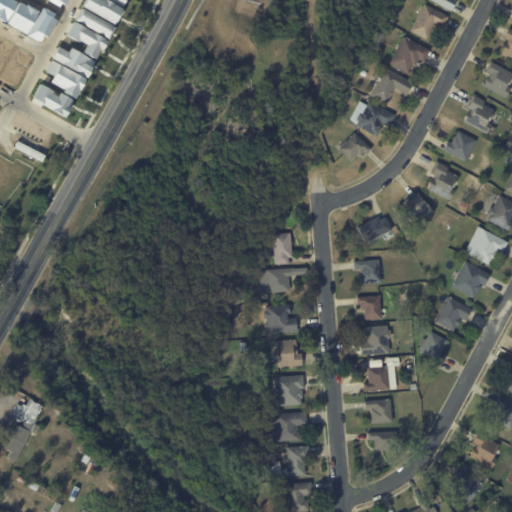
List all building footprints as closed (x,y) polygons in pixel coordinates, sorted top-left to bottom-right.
[(0,0),(10,0),(12,1),(1,20),(0,19),(0,0)] [(83,0),(81,5),(114,24),(122,10),(103,0),(83,0)] [(456,0),(450,10),(430,0),(456,0)] [(15,1),(23,5),(24,4),(36,10),(25,31),(5,21),(15,1)] [(447,18),(441,28),(433,24),(425,39),(409,31),(423,4),(447,16),(447,18)] [(40,7),(52,13),(49,18),(54,21),(45,38),(39,35),(36,40),(25,34),(40,7)] [(80,8),(113,26),(107,37),(74,19),(80,8)] [(72,22),(106,39),(101,50),(99,48),(94,58),(82,51),(86,44),(78,39),(77,42),(65,36),(72,22)] [(511,58),(500,52),(506,42),(507,42),(508,40),(503,37),(508,27),(511,29),(511,58)] [(428,51),(423,62),(418,59),(414,65),(411,63),(406,73),(388,63),(403,36),(429,50),(428,51)] [(0,43),(2,40),(12,45),(0,66),(0,43)] [(49,57),(85,77),(94,61),(70,48),(67,52),(56,45),(49,57)] [(16,47),(0,77),(16,86),(32,55),(16,47)] [(51,60),(84,79),(74,98),(62,91),(63,89),(48,81),(51,75),(45,72),(51,60)] [(511,76),(511,78),(509,82),(507,81),(505,84),(507,85),(506,85),(510,88),(505,98),(483,85),(488,76),(489,76),(490,75),(484,71),(490,61),(511,73),(511,76)] [(411,84),(406,94),(394,88),(385,104),(369,95),(384,67),(412,83),(411,84)] [(361,69),(366,72),(364,77),(358,74),(361,69)] [(58,92),(72,100),(63,116),(31,98),(39,84),(50,90),(49,92),(56,96),(58,92)] [(491,114),(487,122),(491,124),(486,134),(463,122),(469,112),(470,112),(471,109),(466,107),(472,94),(485,101),(483,104),(493,110),(491,114)] [(393,116),(388,127),(381,123),(378,127),(380,128),(376,136),(355,125),(357,121),(355,120),(359,112),(361,114),(368,101),(394,115),(393,116)] [(26,119),(8,152),(0,147),(0,140),(15,113),(26,119)] [(31,123),(42,129),(41,130),(49,134),(38,153),(25,145),(26,144),(20,141),(31,123)] [(476,141),(465,161),(443,149),(448,141),(451,142),(454,136),(455,136),(458,131),(476,141)] [(370,149),(363,156),(360,155),(359,156),(356,154),(349,161),(337,149),(354,132),(371,149),(370,149)] [(455,180),(451,188),(455,190),(449,200),(427,189),(432,178),(433,179),(434,176),(429,173),(436,161),(448,167),(447,170),(457,176),(455,180)] [(511,172),(503,189),(511,193),(511,172)] [(422,222),(416,227),(405,214),(409,210),(403,202),(412,195),(416,192),(433,212),(422,222)] [(511,217),(510,216),(508,220),(510,221),(506,229),(485,218),(488,214),(486,213),(489,206),(492,207),(498,195),(511,202),(511,217)] [(462,200),(469,205),(466,210),(459,206),(462,200)] [(385,217),(391,230),(364,243),(356,227),(378,216),(380,219),(385,217)] [(507,244),(501,254),(495,251),(494,252),(497,253),(492,261),(491,260),(489,265),(464,252),(478,227),(507,243),(507,244)] [(292,256),(292,257),(288,257),(288,264),(274,265),(273,247),(270,247),(269,243),(272,242),(272,234),(290,233),(292,256)] [(379,267),(381,282),(360,284),(359,270),(360,270),(360,269),(354,269),(353,262),(379,259),(379,267)] [(489,275),(484,286),(480,284),(479,286),(481,286),(477,293),(476,292),(473,298),(451,287),(465,261),(490,274),(489,275)] [(307,275),(288,276),(289,292),(260,294),(259,277),(267,276),(267,270),(306,268),(307,275)] [(380,306),(381,319),(364,320),(364,310),(361,311),(361,305),(357,305),(356,297),(380,296),(380,306)] [(471,310),(465,321),(461,319),(456,327),(455,327),(453,332),(434,322),(448,297),(472,309),(471,310)] [(287,316),(287,319),(296,318),(297,331),(268,333),(267,319),(264,319),(263,311),(266,311),(266,306),(289,305),(290,314),(287,314),(287,316)] [(360,355),(359,342),(367,341),(367,336),(364,336),(364,327),(387,326),(387,331),(390,330),(391,338),(388,339),(389,353),(360,355)] [(442,353),(441,354),(445,357),(442,364),(419,351),(422,346),(418,344),(421,337),(426,340),(430,331),(448,341),(442,353)] [(296,350),(296,354),(301,354),(302,366),(276,368),(275,359),(273,360),(272,353),(271,353),(270,342),(296,340),(296,347),(296,350)] [(504,389),(511,392),(511,362),(509,361),(503,374),(510,377),(504,389)] [(377,390),(363,392),(363,384),(368,384),(367,368),(394,366),(396,389),(377,390)] [(302,376),(304,388),(299,389),(299,390),(301,390),(302,398),(300,399),(301,404),(276,407),(274,378),(302,375),(302,376)] [(14,418),(10,416),(16,404),(24,408),(29,398),(32,400),(32,401),(42,407),(34,424),(40,427),(35,437),(29,434),(15,463),(5,458),(15,439),(10,436),(16,425),(21,428),(24,423),(14,418)] [(511,429),(511,431),(491,421),(498,408),(495,407),(500,398),(511,404),(511,429)] [(390,405),(392,422),(371,424),(370,410),(372,409),(364,409),(364,402),(390,399),(390,405)] [(52,408),(60,413),(55,420),(48,415),(52,408)] [(305,413),(306,425),(297,426),(297,433),(298,433),(299,440),(277,442),(275,415),(305,412),(305,413)] [(379,450),(379,449),(373,449),(373,440),(366,441),(366,433),(396,432),(397,449),(394,450),(394,451),(379,452),(379,450)] [(492,469),(469,457),(475,447),(475,448),(477,445),(472,442),(477,433),(503,447),(492,469)] [(308,447),(309,459),(306,459),(307,465),(304,465),(305,476),(288,477),(286,448),(308,446),(308,447)] [(90,458),(86,464),(80,461),(84,455),(90,458)] [(84,473),(90,462),(97,466),(91,477),(84,473)] [(270,467),(280,466),(280,476),(271,477),(270,467)] [(456,480),(457,479),(452,475),(457,468),(468,476),(471,473),(477,477),(473,481),(481,487),(469,503),(450,488),(456,480)] [(18,476),(27,481),(24,485),(16,480),(18,476)] [(30,481),(39,486),(35,492),(27,487),(30,481)] [(311,483),(312,495),(304,496),(304,500),(307,500),(308,511),(297,511),(286,511),(284,485),(311,482),(311,483)] [(41,486),(46,489),(42,496),(37,493),(41,486)] [(47,489),(52,492),(48,499),(43,496),(47,489)] [(59,496),(55,502),(50,499),(54,493),(59,496)] [(410,511),(420,507),(418,503),(425,500),(431,511),(410,511)] [(61,506),(58,511),(53,511),(51,511),(56,502),(61,506)]
